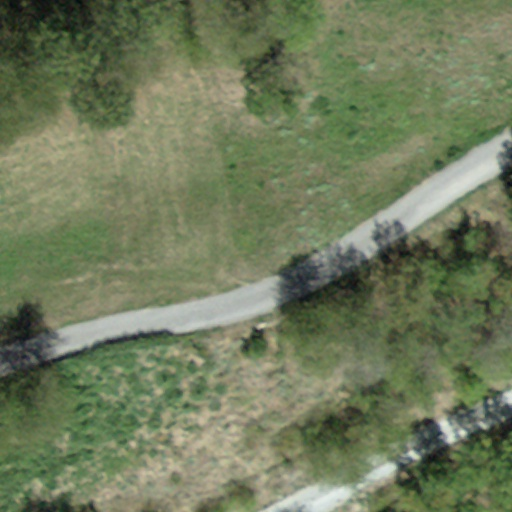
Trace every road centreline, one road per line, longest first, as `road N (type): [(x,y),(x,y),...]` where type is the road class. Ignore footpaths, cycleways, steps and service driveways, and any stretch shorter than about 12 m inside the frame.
road 1 (unclassified): [(0,361),(295,286),(511,147)]
road 2 (track): [(292,511),(511,407)]
